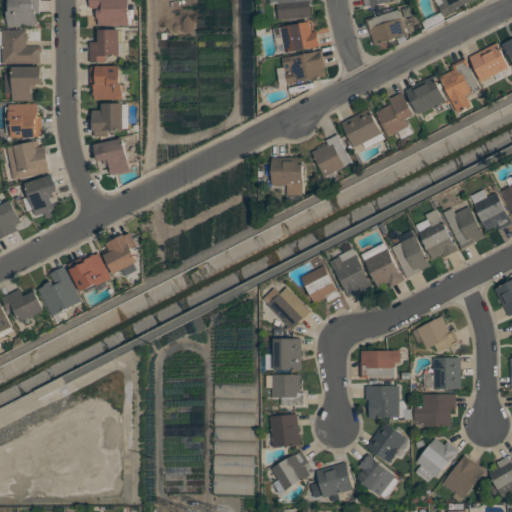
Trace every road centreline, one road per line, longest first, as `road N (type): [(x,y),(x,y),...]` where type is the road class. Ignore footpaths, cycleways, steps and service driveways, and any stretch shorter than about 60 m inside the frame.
road 1 (residential): [(0,267),(511,4)]
road 2 (residential): [(338,430),(342,339),(511,260)]
road 3 (residential): [(65,0),(69,156),(96,217)]
road 4 (residential): [(466,282),(484,338),(487,422)]
